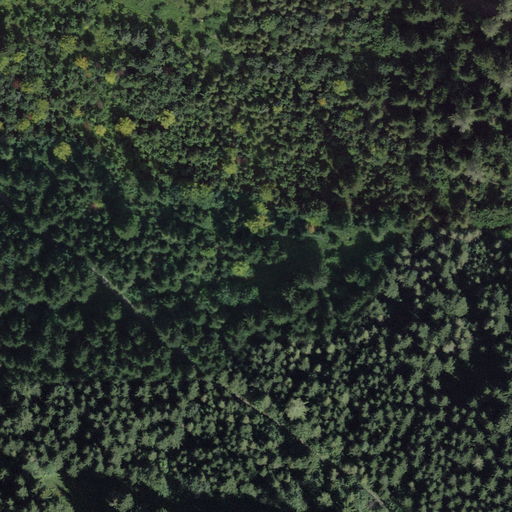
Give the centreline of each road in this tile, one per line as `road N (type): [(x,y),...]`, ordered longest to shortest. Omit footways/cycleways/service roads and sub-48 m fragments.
road 1 (track): [(511,222),(324,252),(218,285),(123,302),(65,302),(0,283)]
road 2 (track): [(386,511),(53,248),(0,193)]
